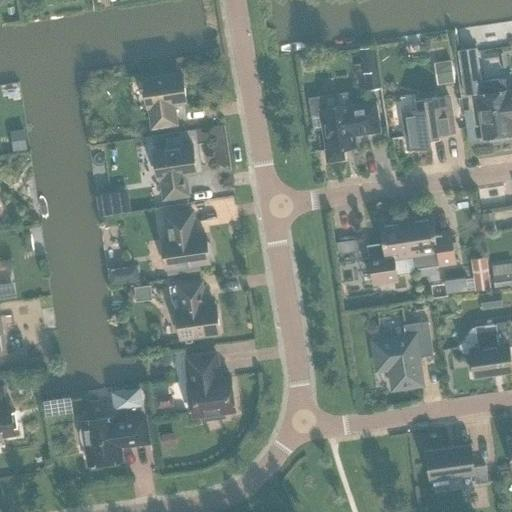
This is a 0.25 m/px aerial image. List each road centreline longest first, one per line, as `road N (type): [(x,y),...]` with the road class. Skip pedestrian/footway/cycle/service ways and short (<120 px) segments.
road 1 (residential): [(271,209),(511,173)]
road 2 (unclassified): [(300,422),(302,386),(271,209)]
road 3 (residential): [(300,422),(329,430),(511,404)]
road 4 (unclassified): [(271,209),(235,0)]
road 5 (unclassified): [(159,511),(253,483),(300,422)]
